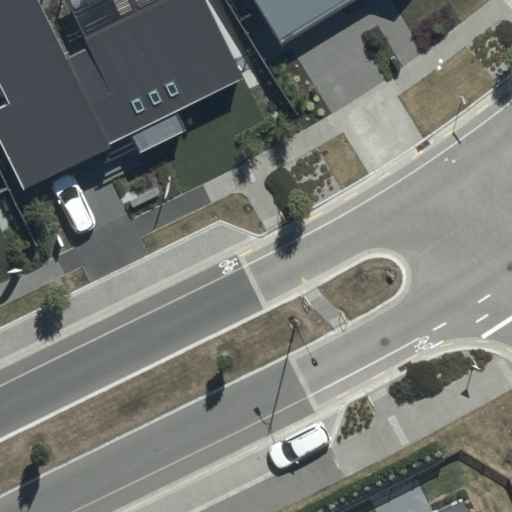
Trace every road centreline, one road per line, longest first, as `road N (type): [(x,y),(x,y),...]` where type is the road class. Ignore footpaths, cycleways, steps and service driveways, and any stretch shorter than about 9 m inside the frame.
road 1 (tertiary): [(498,271),(315,378),(31,511)]
road 2 (tertiary): [(0,413),(441,186)]
